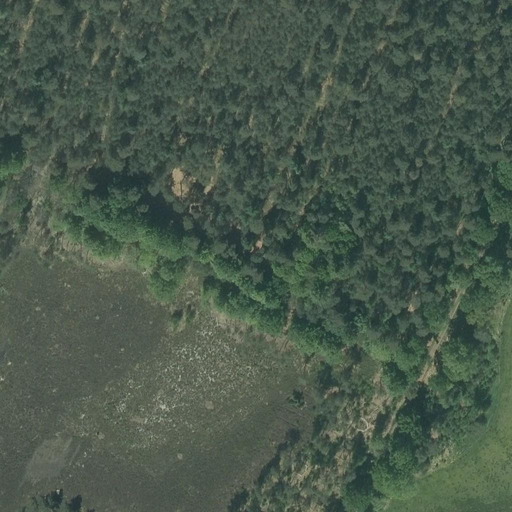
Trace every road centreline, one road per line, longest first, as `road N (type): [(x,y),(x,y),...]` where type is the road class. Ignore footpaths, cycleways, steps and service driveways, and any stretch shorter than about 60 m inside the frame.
road 1 (track): [(423,370),(0,169)]
road 2 (track): [(511,188),(423,370)]
road 3 (track): [(423,370),(353,511)]
